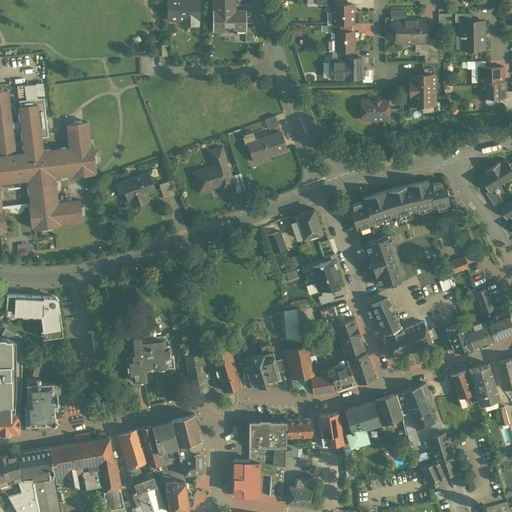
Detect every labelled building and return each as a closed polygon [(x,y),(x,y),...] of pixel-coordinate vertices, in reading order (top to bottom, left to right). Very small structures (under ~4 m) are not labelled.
[(198,0),(167,0),(167,19),(189,19),(189,25),(198,25),(198,0)] [(234,0),(212,0),(213,31),(234,31),(234,32),(236,32),(236,31),(245,31),(246,31),(246,27),(246,9),(235,9),(234,0)] [(335,3),(333,3),(333,4),(333,23),(340,23),(353,23),(353,3),(335,3)] [(472,12),(455,13),(456,21),(462,21),(462,20),(472,20),(472,12)] [(425,19),(395,20),(395,42),(403,42),(405,44),(417,43),(418,42),(424,42),(425,42),(425,38),(425,19)] [(472,20),(462,20),(462,21),(462,34),(460,34),(460,37),(462,36),(461,48),(484,48),(484,21),(472,20)] [(333,23),(327,24),(327,32),(336,32),(336,31),(340,31),(340,23),(333,23)] [(250,27),(246,27),(246,31),(245,31),(245,41),(254,41),(250,27)] [(340,31),(336,31),(336,32),(336,50),(353,50),(353,44),(354,44),(354,37),(353,37),(353,31),(340,31)] [(438,38),(425,38),(425,42),(424,42),(425,62),(437,62),(438,62),(438,38)] [(353,50),(336,50),(336,62),(343,61),(343,57),(353,57),(353,50)] [(353,57),(343,57),(343,61),(343,78),(362,77),(362,57),(353,57)] [(425,62),(422,62),(423,74),(434,74),(435,75),(437,75),(437,62),(425,62)] [(485,67),(479,67),(479,68),(479,82),(481,82),(481,97),(504,97),(504,91),(504,81),(502,81),(502,67),(485,67)] [(423,74),(409,74),(410,104),(435,104),(435,75),(434,74),(423,74)] [(43,82),(35,83),(37,96),(45,95),(43,82)] [(25,84),(17,85),(18,97),(26,96),(25,84)] [(49,148),(42,149),(41,137),(48,136),(44,97),(18,100),(21,121),(11,122),(7,89),(0,90),(0,232),(4,232),(4,229),(6,229),(4,209),(1,209),(0,197),(0,196),(2,196),(1,189),(0,188),(0,180),(0,182),(10,181),(11,182),(25,181),(25,179),(26,179),(26,176),(28,176),(29,185),(27,186),(28,193),(30,193),(31,205),(29,206),(31,226),(34,225),(34,228),(43,227),(43,229),(51,228),(51,226),(60,225),(60,222),(83,219),(82,213),(84,213),(83,205),(81,205),(80,199),(57,202),(56,191),(58,190),(57,183),(55,183),(54,173),(56,173),(56,175),(62,174),(62,177),(66,176),(66,174),(73,173),(74,176),(93,173),(93,171),(96,170),(95,161),(97,161),(96,153),(94,153),(93,144),(90,145),(87,121),(81,122),(81,120),(73,121),(73,123),(67,124),(70,147),(65,148),(65,146),(60,146),(61,148),(50,150),(49,148)] [(379,97),(374,97),(373,98),(373,99),(361,99),(361,113),(369,113),(369,116),(372,119),(387,119),(388,119),(388,108),(388,99),(380,99),(380,98),(379,97)] [(400,108),(388,108),(388,119),(387,119),(387,122),(400,122),(400,108)] [(275,115),(265,119),(268,129),(279,125),(275,115)] [(255,139),(247,142),(247,143),(250,150),(253,149),(256,158),(271,154),(271,155),(272,154),(272,152),(286,148),(281,131),(255,139)] [(253,132),(242,135),(245,143),(247,143),(247,142),(255,139),(253,132)] [(214,165),(193,172),(199,191),(220,185),(221,189),(221,190),(234,185),(231,176),(222,147),(209,151),(214,165)] [(485,172),(479,176),(488,191),(511,176),(511,169),(509,164),(506,159),(500,163),(499,161),(484,170),(485,172)] [(149,173),(122,181),(129,200),(130,200),(132,206),(141,202),(140,199),(148,196),(147,194),(155,191),(149,173)] [(240,173),(231,176),(234,185),(237,193),(246,190),(240,173)] [(173,179),(159,184),(164,198),(178,194),(173,179)] [(428,180),(407,184),(412,209),(432,205),(433,205),(428,184),(429,184),(428,180)] [(429,184),(428,184),(433,205),(432,205),(433,207),(449,204),(444,181),(429,184)] [(407,184),(386,190),(394,214),(395,216),(413,211),(412,209),(407,184)] [(386,190),(363,197),(364,200),(371,222),(394,214),(386,190)] [(511,199),(500,207),(507,218),(510,216),(511,214),(511,199)] [(364,200),(348,205),(356,229),(372,224),(371,222),(364,200)] [(314,208),(295,214),(297,220),(292,222),(297,237),(302,235),(303,237),(321,231),(314,208)] [(387,236),(368,242),(369,246),(365,247),(377,282),(381,281),(382,284),(401,278),(400,274),(403,273),(392,238),(388,239),(387,236)] [(20,254),(29,252),(27,242),(18,244),(20,254)] [(464,256),(443,264),(447,275),(468,267),(464,256)] [(331,259),(321,263),(321,262),(318,263),(319,263),(312,266),(318,282),(315,283),(318,291),(320,290),(321,290),(329,288),(331,291),(340,288),(339,284),(340,284),(331,259)] [(450,274),(437,280),(442,291),(455,285),(450,274)] [(493,309),(485,288),(484,288),(475,291),(483,313),(493,309)] [(53,295),(6,293),(5,313),(10,314),(10,315),(15,316),(15,314),(22,314),(22,316),(28,316),(28,315),(33,315),(33,317),(38,317),(39,322),(41,322),(42,328),(40,328),(41,334),(42,333),(43,338),(63,335),(58,300),(58,299),(57,297),(55,296),(53,295)] [(388,297),(371,305),(386,337),(402,330),(388,297)] [(505,305),(493,309),(483,313),(486,320),(494,340),(511,333),(511,303),(511,302),(509,303),(510,305),(506,307),(505,305)] [(334,304),(319,310),(325,327),(334,324),(337,323),(334,317),(338,315),(334,304)] [(295,308),(283,310),(284,322),(297,320),(295,308)] [(356,325),(354,317),(337,323),(334,324),(344,354),(348,353),(364,348),(359,333),(357,325),(356,325)] [(190,319),(180,321),(181,328),(191,326),(190,319)] [(486,320),(480,322),(479,320),(471,323),(467,325),(466,327),(473,347),(494,340),(486,320)] [(386,337),(383,338),(392,358),(432,340),(431,338),(427,330),(423,321),(402,330),(386,337)] [(465,325),(459,327),(458,323),(445,328),(453,350),(458,348),(459,351),(473,347),(466,327),(465,325)] [(432,327),(427,330),(431,338),(436,336),(432,327)] [(154,330),(141,331),(141,332),(130,333),(131,352),(129,352),(130,357),(126,358),(128,375),(132,375),(132,381),(146,380),(145,367),(155,366),(155,367),(167,366),(174,365),(173,355),(170,355),(169,345),(165,345),(164,335),(155,336),(154,330)] [(235,331),(225,334),(228,344),(233,358),(241,351),(235,331)] [(0,431),(19,431),(19,410),(21,390),(21,388),(21,336),(15,333),(12,338),(10,338),(6,336),(6,335),(0,336),(0,335),(0,431)] [(270,342),(260,345),(262,352),(263,352),(264,357),(273,354),(270,342)] [(228,344),(210,349),(216,368),(215,368),(217,374),(218,374),(223,390),(241,385),(239,377),(234,363),(233,358),(228,344)] [(306,344),(285,349),(291,379),(313,374),(310,360),(308,345),(306,344)] [(364,348),(348,353),(351,361),(348,362),(356,382),(357,382),(374,377),(365,351),(365,352),(364,348)] [(201,352),(184,355),(191,392),(192,392),(193,390),(194,390),(194,389),(195,389),(195,388),(196,388),(197,387),(200,386),(201,387),(202,387),(203,388),(204,387),(204,388),(205,388),(207,389),(208,389),(203,369),(201,369),(200,364),(203,364),(201,352)] [(262,352),(255,354),(249,356),(246,357),(247,359),(234,363),(239,377),(244,375),(248,386),(257,383),(258,385),(262,384),(263,388),(268,386),(267,382),(271,381),(271,379),(280,376),(279,371),(275,360),(273,354),(264,357),(263,352),(262,352)] [(511,356),(496,361),(503,388),(511,386),(511,356)] [(39,364),(31,358),(26,383),(28,385),(42,384),(40,378),(36,379),(39,364)] [(282,358),(275,360),(279,371),(285,370),(282,358)] [(348,362),(333,367),(332,366),(327,368),(329,374),(331,373),(337,388),(356,382),(348,362)] [(488,363),(469,369),(479,402),(479,403),(483,402),(498,397),(488,363)] [(464,370),(450,374),(458,396),(459,397),(467,394),(472,392),(464,370)] [(329,374),(310,377),(313,392),(336,389),(337,388),(331,373),(329,374)] [(420,384),(402,390),(402,391),(395,393),(402,414),(410,411),(416,428),(417,429),(418,429),(418,428),(439,419),(426,382),(420,384)] [(42,384),(28,385),(29,404),(25,404),(26,407),(25,407),(26,426),(51,424),(54,427),(58,423),(55,419),(55,412),(58,412),(57,395),(59,394),(61,392),(61,387),(57,384),(42,384)] [(394,393),(374,400),(377,408),(381,422),(382,424),(402,418),(394,393)] [(467,394),(459,397),(458,396),(458,397),(462,406),(471,403),(467,394)] [(373,400),(344,409),(348,422),(345,423),(348,431),(351,430),(351,431),(364,427),(380,423),(379,421),(375,409),(373,401),(373,400)] [(505,406),(496,408),(501,425),(510,422),(505,406)] [(338,411),(318,414),(322,444),(342,442),(338,411)] [(194,413),(171,419),(177,445),(184,443),(188,442),(201,439),(194,413)] [(311,418),(286,419),(286,437),(311,436),(311,418)] [(171,419),(152,424),(158,451),(161,451),(160,450),(177,445),(171,419)] [(286,420),(248,420),(248,445),(249,445),(249,455),(264,455),(264,445),(285,445),(286,420)] [(150,424),(139,428),(150,465),(159,463),(155,441),(154,441),(150,424)] [(364,427),(351,431),(351,430),(348,431),(346,432),(350,445),(368,440),(364,427)] [(138,428),(117,434),(127,467),(137,463),(147,460),(138,428)] [(444,432),(429,437),(437,462),(431,464),(420,467),(426,481),(456,471),(444,432)] [(107,436),(49,447),(49,448),(53,465),(54,474),(55,477),(74,473),(83,472),(82,464),(88,463),(113,458),(112,457),(109,436),(107,436)] [(201,439),(188,442),(188,445),(192,457),(202,455),(202,451),(201,439)] [(185,446),(184,443),(177,445),(160,450),(161,451),(158,451),(161,465),(180,460),(192,457),(188,445),(185,446)] [(298,444),(286,443),(285,455),(297,456),(298,444)] [(49,448),(18,453),(19,475),(31,473),(48,470),(47,466),(50,466),(53,465),(49,448)] [(352,451),(344,452),(346,481),(356,480),(354,462),(353,462),(352,451)] [(7,453),(0,455),(0,480),(4,479),(5,482),(19,477),(19,475),(18,453),(8,456),(7,453)] [(427,454),(416,459),(420,467),(431,464),(427,454)] [(192,457),(180,460),(183,475),(202,470),(202,455),(192,457)] [(113,458),(88,463),(89,469),(97,467),(100,482),(102,490),(121,486),(115,457),(112,457),(113,458)] [(249,461),(234,461),(234,493),(258,494),(258,473),(270,476),(269,495),(281,497),(284,466),(264,462),(258,461),(249,461)] [(127,467),(129,474),(130,474),(133,482),(143,478),(137,463),(127,467)] [(48,470),(31,473),(34,494),(38,511),(39,511),(54,509),(61,507),(55,477),(54,474),(52,475),(50,466),(47,466),(48,470)] [(97,467),(89,469),(91,483),(100,482),(97,467)] [(19,475),(19,477),(5,482),(4,479),(0,480),(0,487),(7,494),(8,495),(17,511),(38,511),(34,494),(31,473),(19,475)] [(81,511),(74,473),(55,477),(61,507),(61,511),(81,511)] [(143,478),(133,482),(136,491),(156,484),(153,477),(150,476),(143,478)] [(312,477),(299,477),(298,486),(289,485),(287,494),(286,502),(312,506),(312,485),(312,477)] [(184,481),(176,482),(176,479),(165,479),(166,484),(164,485),(165,496),(167,496),(169,510),(188,508),(187,496),(188,496),(189,495),(190,494),(191,492),(190,491),(190,489),(188,488),(187,488),(185,488),(184,481)] [(166,511),(156,484),(136,491),(141,503),(143,511),(166,511)] [(0,503),(8,495),(7,494),(0,487),(0,503)] [(136,491),(127,494),(132,507),(135,505),(141,503),(136,491)] [(17,511),(8,495),(0,503),(0,506),(3,509),(0,511),(17,511)] [(143,511),(141,503),(135,505),(137,511),(143,511)]
